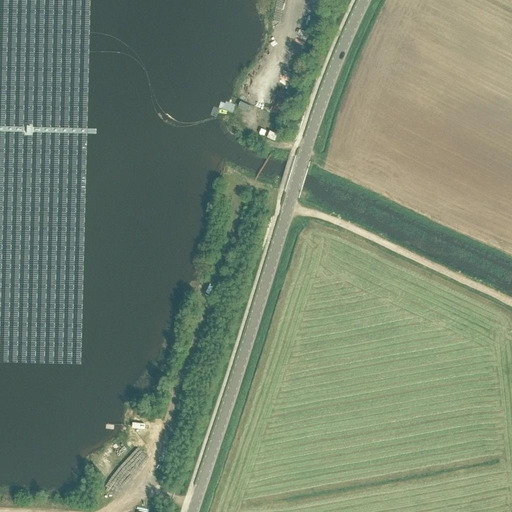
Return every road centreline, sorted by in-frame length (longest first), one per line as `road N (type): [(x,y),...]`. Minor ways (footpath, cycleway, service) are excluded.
road 1 (tertiary): [(191,511),(287,205),(364,0)]
road 2 (track): [(287,205),(511,304)]
